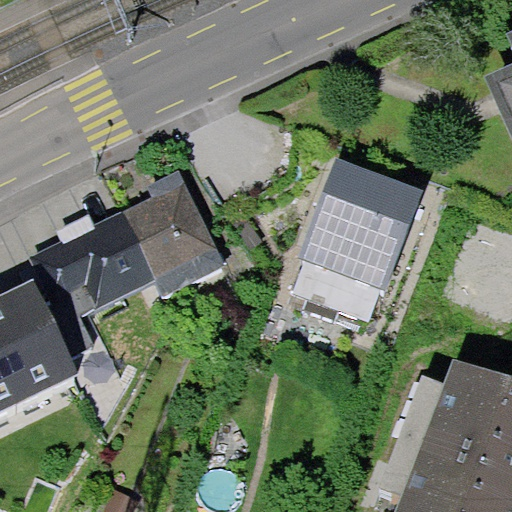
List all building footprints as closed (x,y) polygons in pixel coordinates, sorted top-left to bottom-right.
[(511,60),(511,86),(483,99),(511,161),(511,56),(510,57),(511,60)] [(419,211),(336,177),(295,276),(378,310),(419,211)] [(222,275),(186,197),(31,270),(44,298),(68,347),(222,275)] [(44,298),(0,319),(0,436),(82,396),(73,378),(82,374),(68,347),(44,298)] [(511,511),(511,406),(447,383),(400,511),(511,511)]
